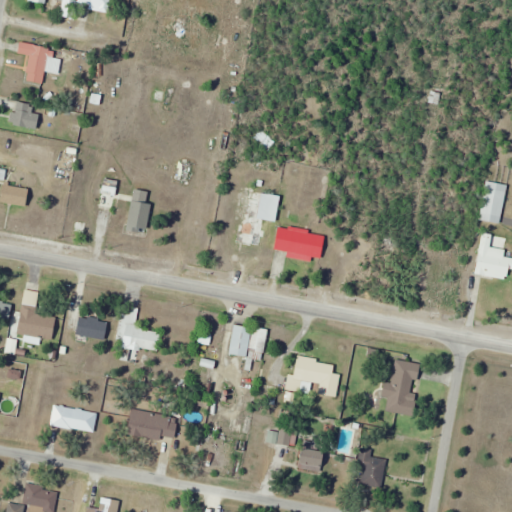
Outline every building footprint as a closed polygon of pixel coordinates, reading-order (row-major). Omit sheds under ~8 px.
[(27,81),(45,84),(51,46),(21,42),(19,53),(31,55),(27,81)] [(502,224),(508,184),(487,180),(480,220),(502,224)] [(2,202),(28,205),(30,188),(5,185),(2,202)] [(115,186),(103,186),(103,207),(115,207),(115,186)] [(154,192),(135,189),(128,227),(147,231),(154,192)] [(280,195),(248,192),(243,245),(267,247),(269,218),(278,219),(280,195)] [(322,262),(327,234),(280,226),(275,254),(322,262)] [(491,246),(492,236),(481,234),(475,274),(511,279),(511,257),(504,257),(505,248),(491,246)] [(0,330),(8,331),(8,302),(0,302),(0,330)] [(36,312),(38,307),(24,303),(17,332),(53,341),(59,318),(36,312)] [(108,340),(109,320),(79,318),(77,338),(108,340)] [(146,349),(155,351),(159,330),(126,324),(120,361),(143,365),(146,349)] [(231,356),(265,359),(268,328),(235,324),(231,356)] [(335,363),(296,357),(291,389),(338,397),(342,374),(334,373),(335,363)] [(392,383),(387,382),(384,398),(389,399),(387,411),(413,416),(421,364),(396,360),(392,383)] [(95,432),(99,413),(56,405),(52,424),(95,432)] [(175,442),(180,417),(133,409),(129,434),(175,442)] [(325,448),(303,449),(304,470),(326,468),(325,448)] [(373,450),(363,448),(357,485),(383,489),(387,459),(373,457),(373,450)] [(44,511),(54,511),(58,488),(26,483),(24,503),(10,502),(8,511),(25,511),(26,509),(44,511)] [(101,508),(89,507),(87,511),(118,511),(121,500),(103,497),(101,508)]
